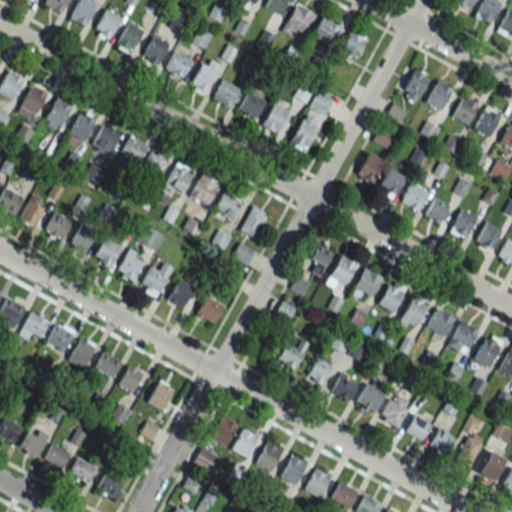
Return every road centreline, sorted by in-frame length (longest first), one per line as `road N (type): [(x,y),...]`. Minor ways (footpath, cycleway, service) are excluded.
road 1 (residential): [(0,24),(511,309)]
road 2 (residential): [(137,511),(421,0)]
road 3 (residential): [(0,251),(468,511)]
road 4 (residential): [(367,0),(511,79)]
